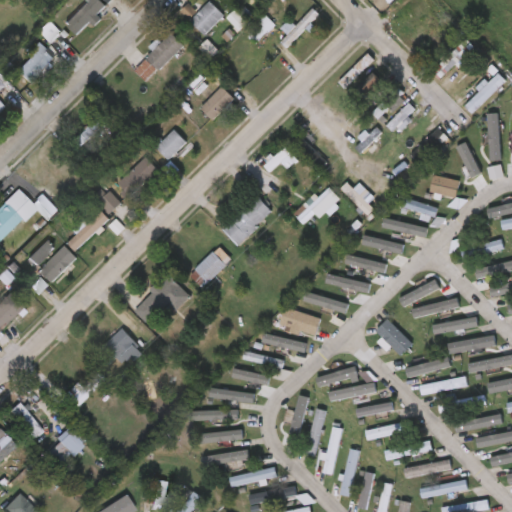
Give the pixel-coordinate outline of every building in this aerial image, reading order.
[(12,0),(18,6),(8,17),(13,22),(0,35),(0,8),(2,10),(12,0)] [(104,18),(95,28),(90,23),(78,35),(66,23),(89,0),(103,0),(108,5),(100,14),(104,18)] [(432,3),(428,0),(424,0),(407,18),(435,47),(448,34),(424,10),(432,3)] [(225,15),(205,35),(191,21),(211,1),(225,15)] [(313,23),(317,27),(311,34),(306,29),(288,49),(281,43),(289,35),(282,29),(290,20),(297,26),(313,9),(320,15),(313,23)] [(277,24),(258,42),(257,41),(256,42),(249,33),(258,25),(256,23),(266,13),(277,24)] [(41,33),(51,46),(60,39),(50,26),(41,33)] [(172,33),(185,46),(159,71),(147,58),(154,51),(149,47),(158,38),(163,43),(172,33)] [(42,46),(54,59),(29,84),(17,73),(30,59),(26,55),(34,47),(38,50),(42,46)] [(370,61),(346,86),(339,79),(363,54),(370,61)] [(507,81),(473,114),(467,107),(500,74),(507,81)] [(238,107),(232,113),(226,107),(214,119),(202,107),(223,86),(235,99),(233,102),(238,107)] [(380,122),(398,104),(392,97),(373,115),(380,122)] [(387,128),(393,134),(415,112),(409,106),(387,128)] [(75,142),(82,149),(111,121),(104,113),(75,142)] [(355,134),(363,124),(355,118),(347,128),(355,134)] [(443,144),(438,149),(433,144),(417,159),(412,154),(439,128),(445,134),(439,140),(443,144)] [(382,135),(376,129),(356,149),(362,155),(382,135)] [(175,155),(170,161),(157,149),(174,130),(187,142),(175,155)] [(328,163),(322,169),(293,140),(299,133),(328,163)] [(265,168),(272,175),(291,156),(285,150),(265,168)] [(157,179),(152,184),(150,181),(133,198),(120,184),(147,158),(160,171),(154,176),(157,179)] [(460,181),(457,198),(443,195),(442,201),(435,199),(436,193),(431,192),(435,175),(460,181)] [(356,183),(362,189),(366,185),(369,189),(365,193),(382,209),(376,215),(349,190),(356,183)] [(104,188),(110,194),(113,191),(123,202),(112,213),(96,197),(104,188)] [(336,194),(306,224),(300,217),(308,210),(303,206),(316,193),(320,198),(331,188),(336,194)] [(259,196),(273,212),(257,226),(259,228),(238,246),(221,227),(234,216),(227,208),(236,199),(245,209),(259,196)] [(0,208),(5,203),(21,219),(0,240),(0,208)] [(107,223),(102,227),(105,231),(100,236),(96,233),(76,252),(68,244),(77,235),(73,231),(84,220),(88,225),(103,211),(111,219),(107,223)] [(511,228),(504,230),(502,220),(511,218),(511,228)] [(502,239),(505,248),(465,260),(462,251),(473,248),(471,242),(479,240),(481,245),(502,239)] [(29,259),(37,268),(55,251),(47,242),(29,259)] [(73,268),(65,276),(62,274),(53,283),(41,270),(65,246),(77,259),(71,265),(73,268)] [(220,248),(232,260),(227,265),(228,266),(210,284),(209,282),(203,288),(191,277),(198,270),(197,269),(214,252),(215,253),(220,248)] [(170,277),(192,298),(177,311),(169,304),(165,309),(161,305),(160,306),(164,310),(157,317),(156,315),(146,324),(134,312),(153,294),(150,291),(158,283),(161,286),(170,277)] [(511,285),(490,292),(492,300),(511,293),(511,285)] [(23,307),(0,330),(0,301),(8,293),(23,307)] [(322,319),(316,336),(281,325),(286,308),(322,319)] [(414,344),(402,356),(393,347),(388,352),(378,342),(383,337),(377,332),(389,319),(414,344)] [(143,354),(136,362),(133,359),(129,362),(126,360),(122,364),(116,358),(110,364),(99,352),(123,329),(140,346),(138,349),(143,354)] [(497,354),(457,362),(453,345),(495,336),(498,353),(497,354)] [(243,363),(283,372),(285,363),(245,354),(243,363)] [(105,380),(77,406),(65,394),(77,383),(82,389),(99,373),(105,380)] [(468,377),(470,386),(423,395),(421,386),(430,384),(430,379),(438,378),(439,382),(468,377)] [(366,395),(367,399),(362,400),(361,396),(331,401),(329,391),(376,382),(378,392),(366,395)] [(485,396),(487,406),(441,413),(440,404),(451,402),(451,398),(457,397),(458,401),(485,396)] [(19,402),(22,406),(26,403),(30,408),(26,412),(43,431),(35,439),(29,432),(33,429),(23,419),(20,422),(9,410),(19,402)] [(327,428),(326,433),(322,432),(316,457),(306,455),(310,441),(305,440),(308,428),(313,429),(318,408),(328,411),(324,427),(327,428)] [(402,432),(403,437),(396,439),(395,434),(368,440),(365,430),(412,420),(414,429),(402,432)] [(342,423),(341,428),(344,428),(334,475),(324,473),(327,461),(321,460),(322,452),(328,453),(336,421),(342,423)] [(76,426),(86,437),(80,444),(83,447),(73,457),(69,453),(54,468),(43,457),(59,441),(56,438),(67,428),(71,431),(76,426)] [(18,447),(0,463),(0,428),(1,428),(18,447)] [(422,452),(423,457),(415,459),(414,454),(388,459),(386,450),(432,440),(434,449),(422,452)] [(361,451),(350,496),(341,494),(344,480),(339,479),(341,473),(346,474),(351,449),(361,451)] [(442,470),(443,477),(437,478),(435,472),(407,477),(405,467),(451,459),(453,468),(442,470)] [(267,478),(269,484),(261,486),(260,481),(233,487),(230,477),(276,466),(278,475),(267,478)] [(458,491),(459,496),(452,498),(451,492),(423,498),(421,488),(467,479),(469,489),(458,491)] [(167,482),(162,510),(152,508),(153,503),(148,502),(150,495),(154,496),(157,480),(167,482)] [(394,484),(387,511),(375,511),(376,508),(379,509),(384,482),(394,484)] [(285,499),(286,503),(277,505),(276,500),(251,504),(249,494),(295,485),(297,495),(285,497),(285,499)] [(203,496),(192,511),(179,511),(194,490),(203,496)] [(19,493),(38,511),(6,511),(3,509),(19,493)] [(299,498),(304,508),(314,503),(309,493),(299,498)] [(411,502),(409,511),(399,511),(401,505),(396,504),(397,499),(411,502)] [(477,511),(443,511),(443,507),(489,500),(491,509),(477,511)]
